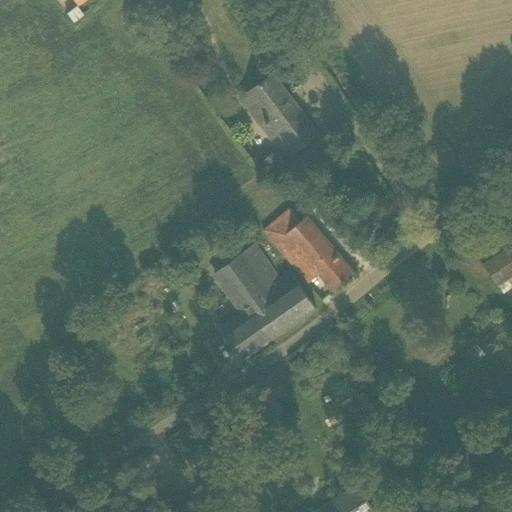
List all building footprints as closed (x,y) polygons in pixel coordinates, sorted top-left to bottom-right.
[(137,0),(157,24),(175,10),(167,0),(137,0)] [(319,135),(272,74),(248,92),(269,121),(262,126),(271,139),(279,133),(294,153),(319,135)] [(262,161),(279,183),(294,171),(277,149),(262,161)] [(264,231),(308,283),(319,274),(333,291),(355,273),(307,216),(301,221),(289,208),(264,231)] [(221,334),(240,362),(317,308),(291,271),(279,279),(255,244),(215,272),(247,316),(221,334)] [(511,289),(511,244),(483,265),(504,295),(511,289)] [(253,400),(209,428),(223,451),(283,412),(265,380),(247,390),(253,400)] [(316,511),(373,511),(357,486),(316,511)]
